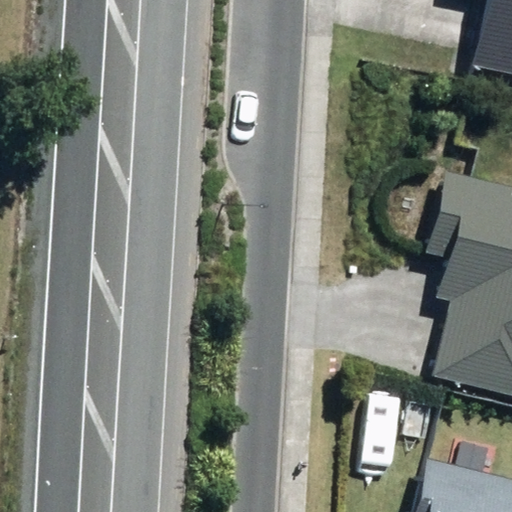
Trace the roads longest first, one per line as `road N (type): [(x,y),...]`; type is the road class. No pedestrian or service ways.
road 1 (secondary): [(89,511),(120,0)]
road 2 (residential): [(283,0),(256,511)]
